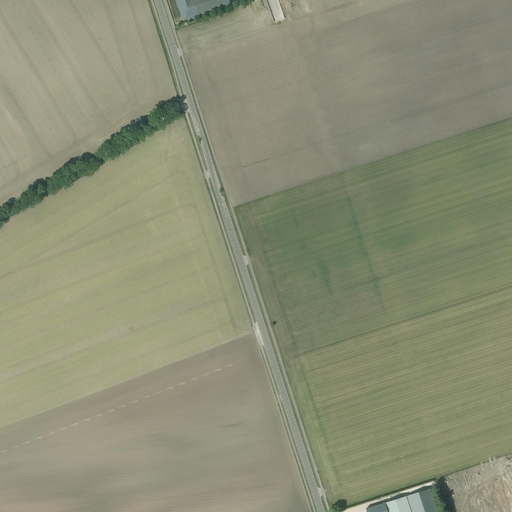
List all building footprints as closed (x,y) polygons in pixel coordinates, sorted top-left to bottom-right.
[(175,0),(183,21),(231,5),(229,0),(175,0)] [(253,9),(220,19),(226,36),(258,26),(253,9)] [(437,511),(429,488),(406,496),(411,511),(437,511)] [(406,496),(384,503),(387,511),(411,511),(406,496)] [(387,511),(385,503),(384,503),(366,509),(366,511),(387,511)]
